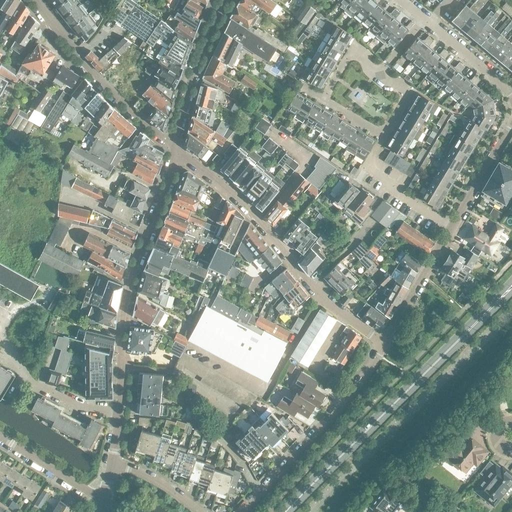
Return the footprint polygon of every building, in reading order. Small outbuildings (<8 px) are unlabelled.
[(0,15),(0,30),(1,31),(19,0),(8,0),(7,0),(5,0),(0,9),(3,11),(0,15)] [(50,0),(57,8),(67,0),(50,0)] [(81,4),(77,0),(67,0),(57,8),(64,17),(81,4)] [(190,49),(192,43),(174,32),(165,24),(129,0),(121,0),(110,14),(147,40),(145,43),(143,41),(138,48),(149,55),(148,56),(153,59),(161,64),(181,76),(190,49)] [(176,14),(174,18),(196,32),(200,20),(197,18),(184,11),(186,7),(185,6),(188,0),(179,0),(172,12),(176,14)] [(202,7),(189,0),(188,0),(185,6),(186,7),(184,11),(197,18),(202,7)] [(250,0),(240,0),(239,4),(256,15),(261,8),(250,0)] [(250,0),(261,8),(269,14),(277,4),(270,0),(250,0)] [(316,0),(311,7),(315,9),(319,4),(321,0),(316,0)] [(352,0),(347,7),(344,11),(351,17),(355,13),(365,0),(352,0)] [(365,0),(355,13),(363,20),(379,0),(375,0),(376,1),(374,3),(370,0),(365,0)] [(379,0),(363,20),(370,27),(383,11),(378,6),(379,4),(380,5),(384,0),(379,0)] [(459,27),(481,0),(475,0),(469,8),(466,5),(452,21),(459,27)] [(481,0),(459,27),(466,33),(479,17),(476,14),(487,0),(481,0)] [(29,11),(21,1),(10,19),(11,19),(5,29),(12,34),(18,25),(20,26),(28,13),(29,11)] [(315,9),(311,7),(305,3),(295,18),(305,24),(315,9)] [(64,17),(72,27),(89,14),(81,4),(64,17)] [(230,17),(247,28),(251,23),(256,26),(262,18),(256,15),(239,4),(230,17)] [(378,33),(397,11),(395,8),(390,13),(392,14),(390,16),(383,11),(370,27),(378,33)] [(378,33),(386,40),(399,24),(393,19),(395,17),(396,18),(400,13),(397,11),(378,33)] [(96,22),(89,14),(72,27),(79,36),(79,37),(81,35),(86,41),(96,31),(93,27),(95,25),(96,22)] [(466,33),(473,39),(491,17),(488,14),(483,20),(479,17),(466,33)] [(491,17),(473,39),(480,45),(493,28),(490,25),(496,18),(493,15),(491,17)] [(20,53),(37,26),(39,24),(31,16),(16,38),(10,47),(20,53)] [(196,32),(174,18),(171,16),(165,24),(174,32),(192,43),(192,42),(196,32)] [(498,33),(493,28),(480,45),(486,50),(511,21),(509,19),(498,33)] [(224,32),(243,44),(243,45),(268,60),(275,49),(248,32),(230,20),(229,21),(225,31),(224,31),(224,32)] [(399,24),(386,40),(394,46),(413,24),(410,21),(406,26),(407,27),(405,29),(399,24)] [(511,26),(511,21),(486,50),(493,56),(507,40),(503,37),(511,26)] [(327,33),(330,35),(331,35),(347,44),(352,36),(332,24),(327,33)] [(251,28),(248,32),(275,49),(284,54),(285,53),(287,49),(288,48),(263,33),(257,29),(255,31),(251,28)] [(224,32),(213,54),(227,63),(233,66),(243,45),(243,44),(224,32)] [(325,44),(341,53),(347,44),(331,35),(330,35),(325,44)] [(411,61),(430,38),(428,36),(424,40),(421,42),(416,38),(403,54),(411,61)] [(131,43),(123,38),(113,49),(120,56),(131,43)] [(411,61),(419,67),(432,52),(426,46),(427,44),(429,45),(433,40),(430,38),(411,61)] [(511,40),(510,43),(507,40),(493,56),(500,62),(511,47),(511,40)] [(322,42),(317,50),(336,62),(341,53),(325,44),(322,42)] [(41,77),(49,64),(55,55),(38,44),(31,55),(28,53),(21,64),(22,64),(18,70),(27,76),(31,70),(41,77)] [(511,47),(500,62),(507,68),(510,64),(511,61),(511,47)] [(296,55),(287,49),(285,53),(293,60),(296,55)] [(419,67),(427,74),(446,51),(443,49),(439,54),(440,55),(438,57),(432,52),(419,67)] [(317,50),(311,59),(331,71),(336,62),(317,50)] [(446,51),(427,74),(424,78),(431,84),(434,80),(448,65),(442,60),(443,58),(444,59),(449,54),(446,51)] [(85,57),(92,64),(99,72),(109,64),(106,60),(110,55),(108,53),(99,61),(90,52),(85,57)] [(213,54),(209,64),(208,66),(203,78),(229,93),(235,82),(222,74),(227,63),(213,54)] [(331,71),(311,59),(306,68),(326,80),(331,71)] [(292,60),(283,72),(287,74),(295,63),(292,60)] [(434,80),(442,87),(462,64),(459,62),(455,67),(456,68),(454,70),(448,65),(434,80)] [(398,63),(394,69),(398,72),(402,66),(398,63)] [(161,79),(160,81),(174,89),(175,87),(181,76),(161,64),(155,76),(161,79)] [(450,94),(464,78),(457,73),(459,71),(460,72),(464,67),(462,64),(442,87),(450,94)] [(73,84),(78,76),(62,66),(55,76),(56,77),(54,78),(54,80),(54,82),(55,83),(56,84),(58,85),(59,85),(61,84),(62,83),(63,81),(72,87),(73,84)] [(108,81),(116,73),(109,67),(102,75),(108,81)] [(147,67),(145,69),(145,70),(146,70),(140,77),(145,81),(152,71),(147,67)] [(323,84),(326,80),(306,68),(299,80),(303,82),(304,79),(307,81),(307,82),(308,83),(309,82),(320,89),(321,88),(322,88),(323,86),(323,84)] [(7,69),(4,75),(10,78),(12,73),(11,72),(7,69)] [(296,74),(290,70),(287,74),(293,78),(296,74)] [(255,89),(258,84),(245,75),(241,81),(255,89)] [(470,83),(464,78),(450,94),(458,100),(477,77),(474,75),(470,80),(471,81),(470,83)] [(0,96),(8,82),(0,77),(0,96)] [(467,106),(479,91),(473,86),(475,84),(476,85),(480,80),(477,77),(458,100),(466,107),(467,106)] [(84,79),(70,96),(62,91),(41,127),(50,132),(53,126),(61,114),(67,117),(68,116),(72,118),(80,108),(81,108),(88,100),(86,99),(94,90),(91,87),(92,85),(84,79)] [(172,102),(176,89),(174,89),(160,81),(157,80),(152,86),(172,102)] [(42,94),(46,88),(47,88),(49,85),(44,82),(38,91),(40,93),(42,94)] [(201,83),(198,94),(215,99),(216,94),(221,96),(222,92),(217,89),(202,83),(201,83)] [(147,90),(142,96),(147,100),(154,105),(153,106),(156,108),(167,116),(167,115),(168,115),(172,102),(152,86),(151,85),(148,88),(145,85),(143,87),(147,90)] [(31,107),(34,108),(39,112),(53,92),(47,88),(46,88),(42,94),(40,93),(31,107)] [(472,110),(491,101),(479,91),(467,106),(472,110)] [(102,124),(114,108),(97,92),(84,107),(102,124)] [(296,114),(306,98),(296,93),(287,109),(296,114)] [(196,104),(212,110),(213,106),(216,107),(217,103),(214,102),(215,99),(198,94),(196,104)] [(418,94),(412,102),(428,112),(432,115),(438,106),(418,94)] [(314,104),(306,98),(296,114),(294,118),(303,123),(314,104)] [(138,99),(133,106),(138,111),(144,103),(138,99)] [(493,117),(491,101),(472,110),(473,115),(493,117)] [(407,111),(423,121),(428,112),(412,102),(407,111)] [(212,110),(196,104),(193,115),(212,126),(215,114),(212,111),(212,110)] [(310,129),(311,129),(323,109),(314,104),(303,123),(311,128),(310,129)] [(46,116),(39,112),(34,108),(32,112),(30,116),(27,120),(18,114),(4,137),(19,146),(33,123),(40,127),(46,116)] [(136,128),(114,108),(102,124),(99,127),(85,118),(78,128),(86,133),(78,148),(109,164),(117,151),(128,137),(136,128)] [(167,116),(156,108),(147,118),(163,131),(163,132),(168,117),(167,116)] [(322,130),(332,114),(323,109),(311,129),(313,130),(315,130),(320,133),(322,130)] [(30,116),(20,110),(18,114),(27,120),(30,116)] [(407,111),(402,120),(418,130),(423,121),(407,111)] [(340,120),(332,114),(322,130),(330,135),(328,139),(328,140),(340,120)] [(224,121),(229,124),(232,118),(227,115),(224,121)] [(484,129),(486,130),(493,117),(473,115),(470,120),(484,129)] [(222,146),(226,139),(222,136),(215,132),(193,117),(192,116),(189,131),(207,142),(210,138),(222,146)] [(261,118),(258,123),(268,129),(271,124),(261,118)] [(222,120),(215,132),(222,136),(229,125),(229,124),(224,121),(222,120)] [(334,138),(339,141),(349,125),(340,120),(328,140),(330,141),(332,140),(334,138)] [(397,129),(412,138),(417,141),(422,132),(418,130),(402,120),(397,129)] [(468,120),(463,128),(479,138),(484,129),(470,120),(469,121),(468,120)] [(226,139),(231,134),(238,126),(231,122),(229,125),(222,136),(226,139)] [(265,134),(268,129),(258,123),(255,128),(265,134)] [(278,129),(284,133),(287,129),(281,125),(278,129)] [(339,141),(348,146),(358,130),(349,125),(339,141)] [(458,137),(474,147),(479,138),(463,128),(458,137)] [(397,129),(391,137),(407,147),(412,138),(397,129)] [(345,150),(354,156),(367,136),(358,130),(348,146),(345,150)] [(149,138),(140,132),(138,136),(135,135),(128,147),(138,152),(139,153),(145,145),(146,143),(149,138)] [(188,134),(187,134),(186,137),(187,137),(184,146),(201,159),(209,149),(188,133),(188,134)] [(297,138),(303,142),(305,138),(299,134),(297,138)] [(448,143),(452,146),(469,156),(474,147),(458,137),(453,135),(448,143)] [(375,141),(367,136),(354,156),(363,161),(375,141)] [(261,147),(266,150),(274,141),(269,137),(261,147)] [(407,147),(391,137),(386,147),(402,156),(407,147)] [(278,145),(274,141),(266,150),(271,154),(278,145)] [(163,153),(146,143),(145,145),(139,153),(158,163),(163,153)] [(224,153),(230,158),(238,148),(232,143),(224,153)] [(311,147),(319,153),(322,149),(314,143),(311,147)] [(80,161),(85,152),(73,145),(68,155),(80,161)] [(469,156),(452,146),(447,155),(463,164),(469,156)] [(123,154),(126,156),(131,148),(129,147),(123,154)] [(238,148),(230,158),(221,168),(230,176),(229,177),(230,177),(247,156),(238,148)] [(330,155),(322,149),(319,153),(327,159),(330,155)] [(110,165),(115,167),(122,154),(117,151),(110,165)] [(89,166),(94,157),(85,152),(80,161),(89,166)] [(158,163),(139,153),(138,152),(133,160),(137,162),(140,164),(156,173),(158,175),(162,165),(158,163)] [(389,165),(395,155),(389,152),(383,162),(389,165)] [(249,153),(247,156),(230,177),(238,184),(237,185),(238,185),(254,166),(258,161),(249,153)] [(283,167),(286,163),(290,157),(286,153),(278,163),(283,167)] [(216,163),(221,157),(217,154),(212,160),(216,163)] [(400,158),(395,155),(389,165),(394,168),(400,158)] [(447,155),(442,163),(458,173),(463,164),(447,155)] [(94,157),(89,166),(98,171),(103,162),(94,157)] [(298,164),(290,157),(286,163),(294,170),(298,165),(298,164)] [(315,167),(311,174),(306,180),(318,189),(336,168),(320,157),(314,166),(315,167)] [(330,161),(336,165),(339,161),(333,157),(330,161)] [(400,158),(394,168),(399,171),(405,161),(400,158)] [(410,164),(405,161),(399,171),(404,174),(410,164)] [(103,162),(98,171),(108,177),(113,167),(103,162)] [(140,164),(137,162),(131,173),(152,184),(156,173),(140,164)] [(458,173),(442,163),(437,172),(453,182),(458,173)] [(482,195),(484,196),(501,206),(503,202),(504,203),(511,189),(511,171),(499,163),(483,190),(484,191),(482,195)] [(410,164),(404,174),(409,177),(415,167),(410,164)] [(254,166),(238,185),(246,192),(245,193),(246,194),(262,173),(254,166)] [(253,203),(273,179),(274,177),(266,170),(262,173),(246,194),(254,200),(252,202),(253,203)] [(184,172),(180,182),(203,191),(206,183),(187,171),(185,172),(184,172)] [(71,187),(105,203),(109,195),(95,188),(63,172),(61,183),(71,187)] [(437,172),(431,181),(447,191),(453,182),(437,172)] [(299,174),(288,188),(264,217),(263,217),(273,225),(308,182),(299,174)] [(131,190),(147,197),(150,189),(130,179),(128,179),(124,189),(130,192),(131,190)] [(282,186),(273,179),(253,203),(262,210),(282,186)] [(334,199),(344,208),(359,191),(355,188),(348,182),(345,186),(339,181),(331,190),(337,196),(334,199)] [(426,190),(442,199),(447,191),(431,181),(426,190)] [(199,201),(203,191),(180,182),(177,191),(199,201)] [(310,183),(304,191),(314,199),(321,192),(310,183)] [(131,190),(130,192),(136,194),(132,202),(127,199),(126,203),(125,202),(124,204),(134,209),(142,213),(147,197),(131,190)] [(349,205),(346,209),(352,214),(350,217),(356,222),(361,216),(364,218),(371,211),(366,207),(373,199),(371,198),(372,197),(368,193),(367,194),(362,190),(349,205)] [(442,199),(426,190),(423,195),(419,194),(416,199),(420,201),(421,199),(433,206),(431,208),(438,212),(442,205),(440,203),(442,199)] [(177,191),(173,201),(193,209),(195,210),(199,201),(177,191)] [(109,195),(105,203),(108,205),(114,207),(111,213),(129,221),(134,209),(124,204),(125,202),(121,200),(109,195)] [(220,209),(225,199),(220,195),(215,206),(220,209)] [(169,211),(204,227),(209,230),(215,232),(217,227),(189,216),(193,209),(173,201),(169,211)] [(217,221),(227,225),(228,224),(235,208),(227,201),(217,221)] [(388,226),(399,213),(399,212),(383,201),(371,216),(387,228),(388,226)] [(58,217),(64,218),(66,207),(59,205),(58,216),(58,217)] [(64,218),(70,219),(73,208),(66,207),(64,218)] [(79,210),(73,208),(70,219),(77,221),(79,210)] [(235,208),(228,224),(238,230),(243,219),(244,219),(244,218),(235,208)] [(492,208),(488,215),(499,221),(503,214),(498,211),(492,208)] [(142,213),(134,209),(129,221),(140,226),(144,214),(142,213)] [(322,209),(319,213),(320,213),(317,217),(321,220),(325,215),(321,212),(323,210),(322,209)] [(79,210),(77,221),(79,221),(84,222),(86,211),(79,210)] [(93,211),(90,224),(97,226),(109,229),(135,241),(138,231),(113,219),(112,219),(101,214),(93,211)] [(169,211),(163,225),(173,230),(172,232),(183,236),(198,243),(202,244),(208,247),(212,237),(215,232),(209,230),(206,237),(201,235),(204,227),(169,211)] [(405,217),(399,213),(388,226),(390,228),(393,224),(398,227),(405,217)] [(307,229),(309,227),(298,218),(284,235),(291,241),(290,241),(294,244),(307,229)] [(395,233),(427,255),(427,256),(434,243),(403,221),(395,233)] [(249,223),(242,238),(257,257),(269,247),(249,223)] [(97,226),(90,224),(89,227),(91,228),(97,231),(106,236),(110,238),(132,247),(135,241),(109,229),(97,226)] [(228,224),(227,225),(221,238),(219,243),(227,246),(229,242),(232,243),(238,230),(228,224)] [(471,225),(463,238),(474,245),(470,251),(478,256),(482,250),(490,255),(498,242),(495,240),(503,228),(495,224),(488,236),(471,225)] [(178,247),(183,236),(172,232),(173,230),(163,225),(159,236),(173,242),(172,244),(176,246),(178,247)] [(296,249),(303,254),(317,237),(307,229),(294,244),(292,246),(296,249)] [(52,233),(49,240),(56,243),(60,245),(63,239),(52,233)] [(103,257),(105,258),(106,257),(125,266),(130,253),(89,233),(83,245),(102,255),(102,256),(103,257)] [(386,239),(381,235),(380,235),(373,243),(379,248),(386,239)] [(173,242),(159,236),(154,247),(178,258),(182,249),(178,247),(176,246),(172,244),(173,242)] [(309,275),(321,261),(322,260),(317,255),(320,251),(318,249),(320,247),(319,245),(323,240),(320,236),(314,243),(315,243),(298,262),(297,262),(309,276),(309,275)] [(54,246),(56,243),(49,240),(39,259),(76,277),(84,262),(54,246)] [(209,263),(206,270),(208,271),(209,271),(211,267),(226,275),(235,256),(225,251),(227,246),(219,243),(217,247),(209,263)] [(352,251),(359,259),(363,256),(368,250),(360,243),(356,248),(352,251)] [(373,260),(381,252),(373,245),(366,254),(373,260)] [(154,247),(144,270),(159,275),(164,264),(189,276),(204,282),(206,276),(208,271),(206,270),(196,265),(178,258),(154,247)] [(270,272),(282,262),(269,247),(257,257),(270,272)] [(452,251),(447,259),(468,273),(471,267),(478,256),(468,249),(463,258),(452,251)] [(121,280),(125,266),(106,257),(105,258),(103,257),(92,252),(87,261),(96,266),(104,270),(117,278),(121,280)] [(402,267),(402,268),(408,272),(409,271),(415,274),(415,273),(416,273),(422,264),(406,253),(398,264),(402,267)] [(363,256),(359,259),(359,260),(363,264),(368,269),(372,264),(367,259),(363,256)] [(206,270),(209,263),(199,259),(196,265),(206,270)] [(446,272),(441,280),(450,286),(452,283),(458,287),(468,273),(447,259),(441,269),(446,272)] [(332,286),(348,270),(340,261),(323,278),(332,286)] [(0,397),(5,400),(2,398),(15,376),(12,374),(12,372),(10,370),(7,369),(6,370),(0,366),(0,283),(30,301),(39,285),(0,262),(0,397)] [(231,266),(228,275),(235,278),(239,270),(231,266)] [(408,272),(402,268),(399,271),(395,268),(389,275),(395,281),(407,288),(415,274),(409,271),(408,272)] [(265,287),(271,293),(292,275),(287,269),(265,287)] [(144,271),(141,280),(164,289),(166,279),(159,275),(144,270),(144,271)] [(348,270),(332,286),(341,295),(349,287),(352,289),(360,281),(348,270)] [(245,274),(240,285),(248,289),(253,277),(245,274)] [(298,282),(292,275),(271,293),(274,297),(281,291),(284,295),(298,282)] [(395,281),(389,275),(388,275),(379,283),(381,284),(383,286),(388,281),(393,285),(390,290),(403,297),(408,289),(407,288),(395,281)] [(87,290),(83,302),(89,303),(90,304),(90,303),(117,312),(123,285),(103,278),(99,288),(105,290),(102,296),(94,293),(87,290)] [(159,303),(160,303),(163,306),(167,295),(162,294),(164,289),(141,280),(138,292),(153,297),(152,299),(159,303)] [(275,306),(279,310),(304,289),(298,282),(284,295),(286,298),(275,306)] [(383,286),(381,284),(378,287),(384,291),(383,293),(387,296),(385,299),(398,306),(403,297),(390,290),(383,286)] [(310,296),(304,289),(279,310),(282,314),(285,312),(287,315),(288,314),(291,315),(294,312),(294,309),(310,296)] [(59,290),(48,309),(54,312),(64,292),(59,290)] [(463,293),(458,298),(464,304),(469,299),(463,293)] [(133,316),(150,325),(152,322),(157,325),(166,311),(138,296),(138,295),(137,295),(137,296),(133,315),(133,316)] [(200,295),(192,314),(196,316),(201,304),(204,297),(200,295)] [(215,307),(213,310),(238,323),(240,318),(247,322),(251,314),(241,308),(216,295),(211,304),(215,307)] [(204,297),(201,304),(206,306),(210,299),(204,296),(204,297)] [(345,296),(341,302),(340,302),(346,306),(351,300),(345,296)] [(398,306),(385,299),(382,304),(379,301),(374,307),(390,319),(398,306)] [(117,313),(90,304),(89,303),(83,302),(81,307),(90,310),(86,324),(98,327),(100,322),(115,327),(117,313)] [(357,315),(361,319),(372,327),(375,323),(379,326),(385,319),(366,303),(357,315)] [(238,323),(213,310),(207,307),(205,310),(200,307),(193,324),(196,326),(191,336),(189,340),(228,361),(267,381),(284,348),(287,343),(254,326),(248,323),(247,322),(240,318),(238,323)] [(336,320),(319,310),(291,357),(308,367),(336,320)] [(254,326),(255,323),(258,318),(251,314),(247,322),(248,323),(254,326)] [(255,323),(262,327),(265,321),(258,318),(255,323)] [(265,321),(262,327),(270,331),(273,325),(265,321)] [(279,326),(278,328),(275,334),(286,339),(290,332),(279,326)] [(152,343),(157,346),(163,334),(154,329),(131,327),(127,351),(131,351),(131,354),(138,354),(139,352),(151,353),(152,343)] [(351,351),(360,338),(361,336),(352,329),(333,357),(344,364),(352,352),(351,351)] [(85,331),(83,342),(114,349),(115,338),(85,331)] [(175,340),(180,343),(186,346),(189,340),(191,336),(186,334),(185,337),(177,333),(174,340),(175,340)] [(54,347),(61,350),(66,351),(70,339),(58,335),(54,347)] [(85,342),(85,358),(99,358),(99,363),(112,363),(114,350),(85,342)] [(180,357),(182,352),(186,346),(180,343),(174,355),(180,357)] [(58,360),(69,364),(73,353),(66,351),(61,350),(58,360)] [(188,355),(182,352),(180,357),(177,363),(182,366),(188,355)] [(193,358),(188,355),(182,366),(187,369),(193,358)] [(99,363),(99,358),(85,358),(85,370),(99,369),(99,375),(112,374),(112,363),(99,363)] [(198,361),(193,358),(187,369),(192,371),(198,361)] [(65,375),(69,364),(58,360),(54,371),(61,374),(65,375)] [(203,364),(198,361),(192,371),(197,374),(203,364)] [(208,367),(203,364),(197,374),(202,377),(208,367)] [(291,364),(286,371),(291,374),(296,367),(291,364)] [(213,370),(208,367),(202,377),(200,381),(205,384),(213,370)] [(112,386),(112,374),(99,375),(99,369),(85,370),(86,382),(100,381),(100,386),(112,386)] [(61,374),(54,371),(50,370),(46,383),(57,386),(61,374)] [(218,373),(213,370),(205,384),(210,387),(218,373)] [(138,382),(162,385),(163,375),(139,372),(139,373),(143,373),(142,383),(138,382)] [(299,395),(315,404),(318,406),(321,401),(322,401),(325,396),(324,396),(325,394),(311,385),(315,380),(302,372),(295,383),(304,388),(299,395)] [(223,376),(218,373),(210,387),(215,390),(223,376)] [(228,379),(223,376),(215,390),(220,393),(228,379)] [(220,393),(225,395),(233,382),(228,379),(220,393)] [(112,386),(100,386),(100,381),(86,382),(86,399),(109,398),(112,398),(112,394),(112,386)] [(137,392),(161,395),(162,385),(138,382),(138,383),(142,383),(141,393),(137,392)] [(238,385),(233,382),(225,395),(230,398),(238,385)] [(230,398),(235,401),(243,388),(238,385),(230,398)] [(248,390),(243,388),(235,401),(240,404),(248,390)] [(259,397),(248,390),(240,404),(246,408),(248,406),(259,397)] [(136,402),(160,405),(160,404),(161,395),(137,392),(137,393),(141,393),(140,402),(136,402)] [(311,411),(315,404),(299,395),(296,393),(292,400),(284,395),(277,406),(290,413),(293,408),(308,416),(309,415),(310,415),(312,412),(311,411)] [(91,449),(103,425),(91,419),(86,428),(82,425),(60,413),(61,409),(38,397),(32,410),(54,422),(52,425),(80,440),(79,442),(91,449)] [(163,405),(160,404),(160,405),(136,402),(136,403),(140,403),(139,412),(135,412),(135,413),(162,415),(163,405)] [(268,409),(260,417),(280,438),(285,433),(286,434),(295,425),(288,417),(286,419),(283,417),(280,420),(268,409)] [(151,419),(139,417),(138,425),(151,426),(151,419)] [(275,443),(280,438),(260,417),(252,425),(256,428),(255,429),(270,444),(273,447),(277,444),(275,443)] [(166,420),(164,426),(174,429),(175,423),(166,420)] [(176,421),(175,427),(184,430),(186,424),(176,421)] [(184,430),(184,431),(189,433),(192,423),(187,422),(186,424),(184,430)] [(233,426),(226,433),(230,437),(236,430),(233,426)] [(201,431),(195,428),(193,434),(200,437),(201,431)] [(267,447),(270,444),(255,429),(247,436),(261,450),(266,446),(267,447)] [(136,449),(146,452),(152,433),(142,430),(135,453),(136,449)] [(146,452),(155,455),(161,436),(152,433),(146,452),(145,456),(146,452)] [(162,433),(161,436),(155,455),(153,462),(153,463),(154,459),(163,461),(171,438),(172,436),(162,433)] [(210,437),(204,433),(202,439),(209,442),(210,437)] [(261,450),(247,436),(247,437),(244,433),(235,441),(241,446),(237,450),(250,464),(258,456),(256,455),(261,450)] [(181,441),(171,438),(163,461),(164,462),(162,465),(163,466),(164,462),(173,465),(171,472),(178,449),(181,441)] [(472,441),(468,438),(461,447),(456,442),(447,454),(452,458),(451,460),(464,471),(473,461),(474,462),(478,462),(486,452),(478,446),(478,443),(475,441),(472,441)] [(188,448),(187,452),(180,475),(181,475),(182,471),(191,474),(188,482),(197,455),(198,453),(194,452),(195,451),(188,448)] [(180,475),(187,452),(178,449),(171,472),(172,468),(181,471),(180,475)] [(199,481),(198,485),(205,462),(207,458),(197,455),(188,482),(189,482),(190,478),(199,481)] [(0,478),(3,481),(11,467),(1,461),(0,462),(0,478)] [(206,492),(214,469),(215,465),(205,462),(198,485),(200,481),(209,484),(206,492)] [(511,475),(505,470),(504,472),(495,466),(476,490),(484,497),(489,491),(498,499),(509,486),(511,485),(511,484),(511,475)] [(3,481),(12,487),(21,474),(11,467),(3,481)] [(225,468),(223,472),(216,495),(217,491),(226,494),(225,498),(226,498),(227,494),(233,496),(241,471),(234,470),(234,471),(225,468)] [(216,495),(223,472),(214,469),(206,492),(207,492),(208,488),(217,491),(216,495)] [(12,487),(22,493),(30,480),(21,474),(12,487)] [(30,480),(22,493),(32,499),(32,500),(41,486),(41,485),(40,486),(30,480)] [(43,490),(37,500),(43,504),(50,494),(43,490)] [(370,507),(376,511),(375,511),(396,511),(405,501),(392,491),(389,495),(383,491),(370,507)] [(63,502),(70,507),(75,500),(68,495),(63,502)] [(8,507),(12,510),(16,503),(12,500),(8,507)] [(70,507),(63,502),(59,500),(53,510),(55,511),(71,511),(74,509),(70,507)]
